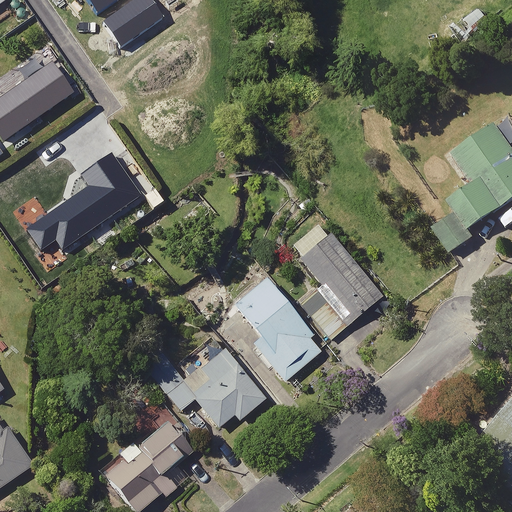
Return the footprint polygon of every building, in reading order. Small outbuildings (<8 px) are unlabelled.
[(486,24),(478,13),(455,30),(464,41),(486,24)] [(511,151),(494,126),(452,156),(473,186),(448,204),(454,212),(432,228),(451,255),(472,240),(468,233),(511,201),(511,151)] [(381,299),(329,238),(300,262),(318,283),(297,301),(331,341),(381,299)] [(324,351),(264,279),(231,306),(259,341),(252,347),(284,384),(324,351)] [(264,402),(214,341),(178,371),(162,352),(143,368),(181,413),(195,402),(218,430),(234,417),(239,423),(264,402)] [(0,489),(32,467),(7,431),(4,433),(0,427),(0,392),(3,391),(0,386),(0,489)] [(500,453),(480,477),(511,504),(511,406),(484,439),(500,453)] [(136,448),(132,443),(115,457),(119,462),(102,476),(132,511),(142,511),(162,496),(165,501),(190,480),(176,463),(190,452),(166,423),(136,448)] [(214,480),(200,462),(190,470),(204,488),(214,480)]
